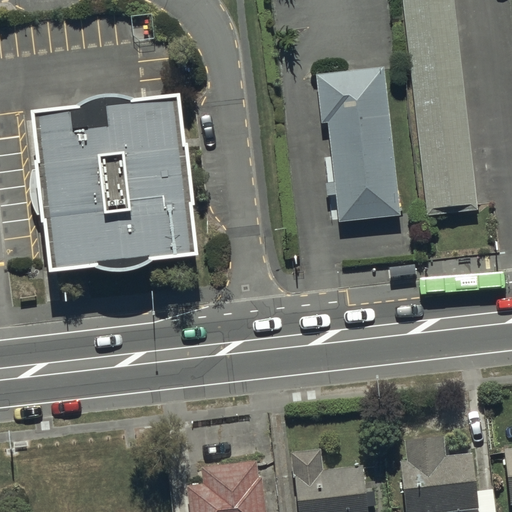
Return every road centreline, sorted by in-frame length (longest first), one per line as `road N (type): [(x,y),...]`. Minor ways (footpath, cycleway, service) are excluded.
road 1 (residential): [(259,345),(223,65),(193,0)]
road 2 (secondary): [(259,345),(0,374)]
road 3 (secondary): [(511,317),(259,345)]
